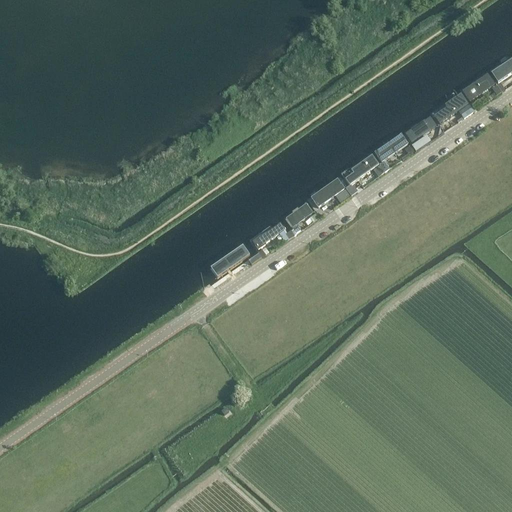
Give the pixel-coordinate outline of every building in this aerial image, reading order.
[(511,57),(490,72),(498,86),(511,77),(511,57)] [(461,90),(472,106),(495,90),(494,89),(497,86),(487,72),(461,90)] [(429,111),(439,127),(471,106),(460,90),(429,111)] [(464,121),(474,114),(470,108),(460,115),(464,121)] [(400,130),(411,146),(439,128),(427,112),(400,130)] [(368,148),(381,165),(410,145),(397,127),(368,148)] [(334,173),(347,191),(380,167),(367,149),(334,173)] [(303,195),(316,213),(346,191),(333,173),(303,195)] [(306,201),(282,218),(290,230),(315,213),(306,201)] [(280,220),(250,240),(258,253),(289,232),(280,220)] [(207,270),(215,281),(257,253),(249,241),(207,270)]
